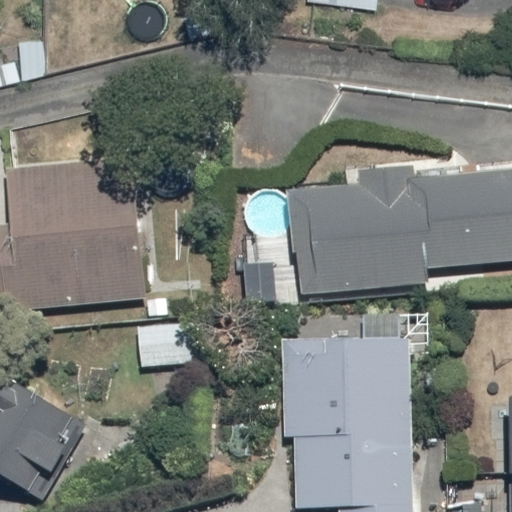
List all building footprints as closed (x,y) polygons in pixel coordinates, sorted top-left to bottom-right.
[(55,34),(27,34),(27,60),(0,61),(0,90),(57,88),(55,34)] [(347,188),(304,193),(315,297),(441,284),(440,271),(495,265),(498,286),(511,284),(511,164),(446,171),(444,153),(345,164),(347,188)] [(174,183),(25,193),(26,220),(0,221),(0,315),(139,308),(144,370),(177,368),(172,272),(203,270),(202,246),(177,248),(174,183)] [(373,317),(374,341),(295,343),(297,439),(305,438),(307,511),(338,511),(344,511),(343,511),(426,511),(422,360),(443,360),(441,315),(373,317)] [(113,430),(26,379),(0,423),(0,471),(66,510),(113,430)]
